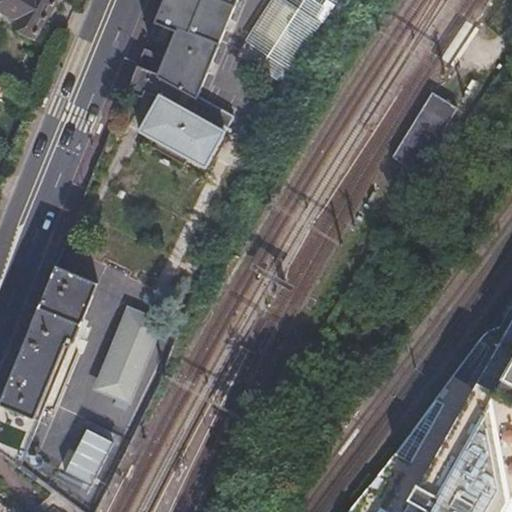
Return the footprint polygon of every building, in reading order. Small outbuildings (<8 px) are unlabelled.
[(62,32),(76,7),(63,0),(55,0),(5,0),(0,9),(0,11),(16,21),(13,26),(33,38),(43,21),(62,32)] [(144,48),(126,92),(141,98),(143,93),(157,98),(138,133),(155,142),(152,148),(183,166),(187,159),(204,169),(234,115),(196,95),(236,0),(163,0),(155,22),(174,31),(163,57),(144,48)] [(277,0),(251,51),(290,71),(324,4),(316,0),(277,0)] [(457,107),(432,92),(393,157),(418,170),(457,107)] [(55,266),(0,398),(0,451),(20,467),(71,343),(73,343),(97,284),(55,266)] [(90,388),(130,403),(162,318),(121,303),(90,388)] [(511,323),(479,384),(511,402),(511,323)] [(511,402),(479,384),(406,511),(509,511),(511,508),(511,402)] [(447,402),(435,396),(395,451),(414,462),(447,402)] [(85,430),(63,473),(90,487),(112,443),(85,430)] [(388,466),(360,511),(394,511),(405,493),(391,485),(399,471),(388,466)]
